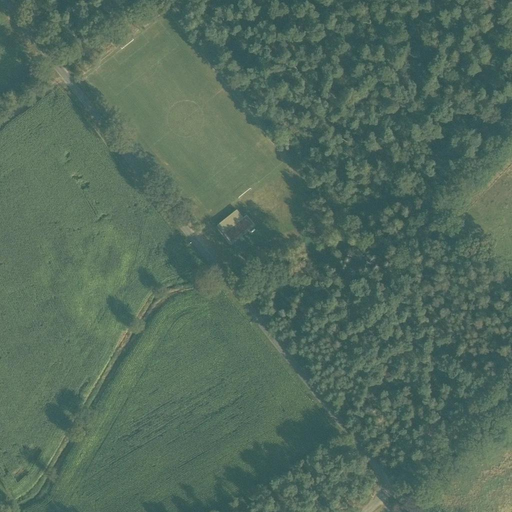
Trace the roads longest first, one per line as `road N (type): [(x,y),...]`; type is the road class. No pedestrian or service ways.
road 1 (unclassified): [(2,0),(374,464),(381,487),(365,511)]
road 2 (track): [(421,511),(381,487),(405,477),(498,399)]
road 3 (track): [(171,0),(54,65)]
